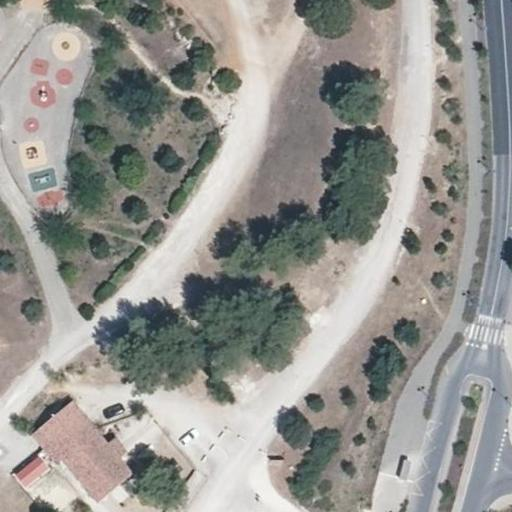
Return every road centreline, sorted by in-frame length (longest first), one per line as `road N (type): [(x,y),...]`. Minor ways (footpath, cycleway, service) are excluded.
road 1 (track): [(233,0),(256,84),(253,133),(175,253),(74,337),(0,413)]
road 2 (tertiary): [(498,0),(507,78),(501,251),(481,356)]
road 3 (tertiary): [(481,356),(458,371),(419,511)]
